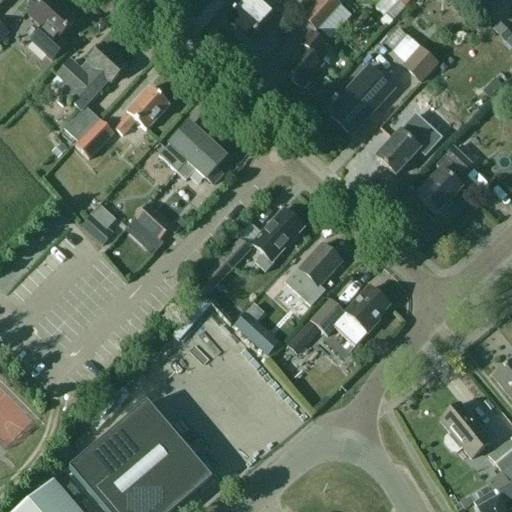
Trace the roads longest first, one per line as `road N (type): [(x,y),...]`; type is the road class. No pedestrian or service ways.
road 1 (unclassified): [(439,300),(106,0)]
road 2 (tertiary): [(350,447),(374,389),(439,300)]
road 3 (unclassified): [(238,511),(310,450),(350,447)]
